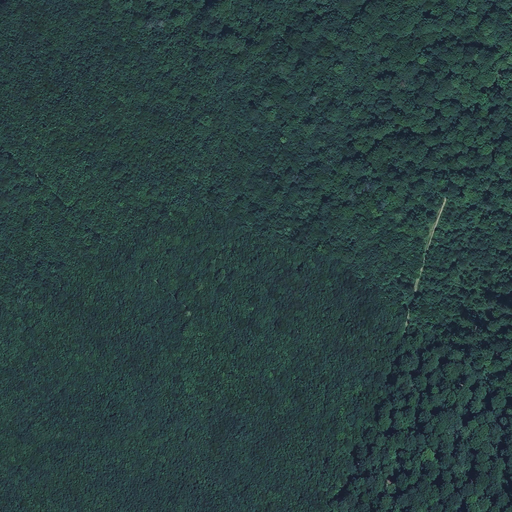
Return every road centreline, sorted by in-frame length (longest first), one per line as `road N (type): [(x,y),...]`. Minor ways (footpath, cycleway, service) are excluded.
road 1 (track): [(511,33),(428,273)]
road 2 (track): [(355,460),(401,379),(428,273)]
